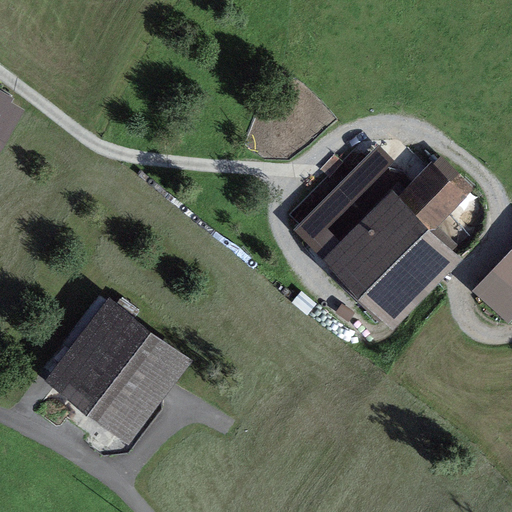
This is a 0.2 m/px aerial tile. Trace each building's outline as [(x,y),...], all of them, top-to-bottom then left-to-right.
[(0,147),(27,102),(13,94),(15,91),(0,81),(0,147)] [(328,222),(395,156),(379,139),(294,223),(333,262),(335,261),(323,249),(339,233),(328,222)] [(435,160),(432,157),(401,188),(436,222),(474,184),(442,152),(435,160)] [(401,188),(393,181),(339,233),(323,249),(335,261),(337,263),(386,313),(394,322),(465,253),(436,222),(401,188)] [(511,316),(511,243),(471,285),(508,321),(511,316)] [(331,269),(380,319),(386,313),(337,263),(331,269)] [(194,354),(110,288),(44,371),(57,381),(55,384),(117,433),(120,430),(129,437),(194,354)]
